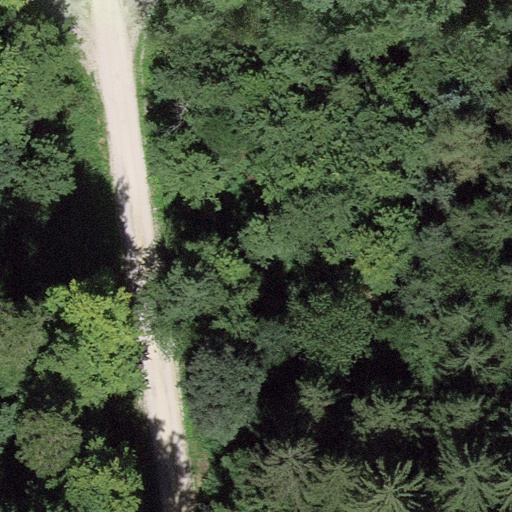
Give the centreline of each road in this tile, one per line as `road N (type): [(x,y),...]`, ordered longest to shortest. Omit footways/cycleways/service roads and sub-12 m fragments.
road 1 (track): [(163,511),(105,0)]
road 2 (track): [(139,0),(108,27),(26,0)]
